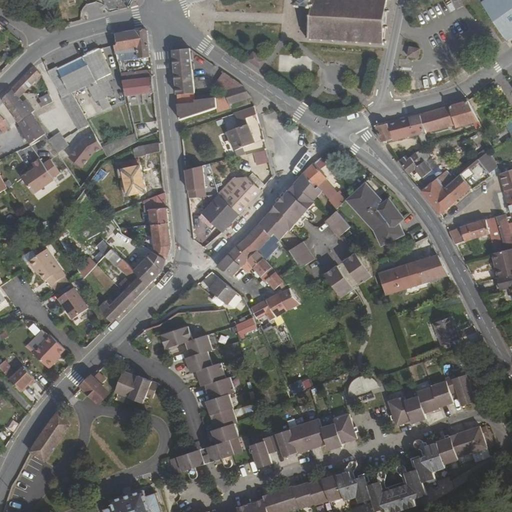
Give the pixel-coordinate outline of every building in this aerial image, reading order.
[(297,0),(298,2),(294,1),(294,4),(297,4),(297,7),(300,7),(300,4),(309,5),(309,8),(311,8),(310,22),(307,22),(307,23),(310,23),(309,36),(307,38),(308,39),(310,37),(321,38),(320,41),(322,41),(322,38),(332,39),(332,41),(333,42),(333,39),(344,40),(344,44),(348,44),(348,40),(355,40),(355,44),(357,44),(358,41),(369,41),(369,45),(371,45),(372,41),(381,42),(381,46),(384,46),(384,42),(386,42),(386,40),(384,40),(385,28),(387,28),(388,26),(386,26),(387,12),(389,13),(390,10),(388,10),(387,0),(297,0)] [(511,0),(483,0),(481,2),(505,40),(511,35),(511,0)] [(115,33),(117,44),(115,44),(119,60),(150,57),(150,53),(148,31),(145,30),(143,29),(115,33)] [(419,57),(420,48),(410,46),(408,56),(419,57)] [(62,77),(70,93),(88,84),(96,101),(113,93),(107,81),(112,78),(110,73),(111,73),(100,48),(83,56),(87,65),(62,77)] [(173,50),(177,95),(195,93),(190,48),(173,50)] [(260,67),(264,61),(252,53),(248,59),(260,67)] [(38,77),(41,74),(34,66),(31,69),(38,77)] [(62,77),(57,66),(48,71),(50,76),(59,97),(70,93),(62,77)] [(18,98),(38,77),(31,69),(25,75),(11,88),(12,89),(18,98)] [(154,92),(152,69),(122,73),(127,95),(154,92)] [(243,85),(224,72),(216,84),(225,90),(228,100),(230,105),(252,97),(243,85)] [(12,89),(3,101),(10,110),(19,122),(29,114),(23,105),(18,98),(12,89)] [(59,97),(57,98),(70,125),(82,120),(70,93),(59,97)] [(179,105),(196,104),(196,101),(195,93),(177,95),(179,105)] [(51,102),(47,94),(37,99),(39,103),(41,107),(51,102)] [(217,113),(231,108),(230,105),(228,100),(216,101),(216,109),(217,113)] [(180,120),(215,108),(216,109),(216,101),(196,104),(179,105),(180,120)] [(418,115),(425,133),(454,125),(455,128),(473,123),(475,129),(480,127),(466,101),(418,114),(418,115)] [(33,112),(26,103),(23,105),(29,114),(33,112)] [(253,118),(258,116),(255,107),(234,113),(239,127),(228,132),(236,150),(256,142),(246,118),(252,116),(253,118)] [(0,114),(0,126),(3,132),(10,127),(4,119),(0,114)] [(44,134),(29,114),(19,122),(22,129),(30,144),(44,134)] [(401,119),(386,123),(392,139),(417,133),(422,146),(429,144),(425,133),(418,115),(401,119)] [(511,137),(511,117),(503,122),(511,138),(511,137)] [(91,140),(82,120),(70,125),(79,145),(91,140)] [(381,142),(392,139),(386,123),(374,125),(378,134),(381,142)] [(52,145),(57,153),(68,145),(59,133),(48,140),(52,145)] [(99,136),(91,140),(97,153),(106,149),(99,136)] [(97,153),(91,140),(82,145),(72,158),(85,168),(97,153)] [(147,154),(161,152),(160,143),(139,147),(132,151),(133,154),(136,154),(137,157),(147,155),(147,154)] [(52,145),(36,155),(44,166),(49,173),(52,171),(65,163),(57,153),(52,145)] [(0,175),(12,168),(16,166),(22,163),(25,167),(33,162),(24,146),(9,155),(2,159),(0,159),(0,175)] [(436,165),(429,157),(428,158),(423,148),(405,159),(402,157),(397,161),(408,174),(414,169),(421,177),(436,165)] [(254,152),(255,165),(268,163),(267,150),(254,152)] [(488,173),(495,167),(484,153),(476,159),(488,173)] [(314,163),(304,173),(316,186),(317,185),(323,190),(332,202),(337,209),(348,199),(340,191),(338,193),(327,180),(328,178),(321,169),(327,164),(321,157),(314,163)] [(128,196),(147,192),(141,165),(140,164),(139,159),(121,163),(123,168),(122,170),(128,196)] [(469,188),(471,189),(490,175),(488,173),(476,159),(458,173),(469,187),(469,188)] [(49,173),(44,166),(24,178),(37,198),(59,183),(52,171),(49,173)] [(195,180),(194,166),(185,169),(187,182),(195,180)] [(511,168),(499,173),(504,190),(511,188),(511,168)] [(451,180),(444,171),(435,178),(443,187),(451,180)] [(317,185),(316,186),(304,173),(295,183),(314,200),(323,190),(317,185)] [(469,188),(469,187),(458,173),(451,180),(443,187),(454,200),(469,188)] [(240,214),(261,191),(246,177),(235,178),(220,194),(220,196),(240,214)] [(443,187),(435,178),(420,190),(429,200),(439,213),(454,200),(443,187)] [(405,234),(400,223),(405,219),(390,199),(384,202),(377,194),(367,182),(348,199),(347,200),(375,230),(382,246),(405,235),(405,234)] [(294,195),(310,208),(315,201),(314,200),(295,183),(289,191),(294,195)] [(288,202),(294,195),(289,191),(283,197),(288,202)] [(166,192),(149,199),(149,203),(150,209),(152,225),(169,223),(167,209),(166,192)] [(220,196),(220,194),(202,214),(223,233),(240,214),(220,196)] [(307,210),(310,208),(294,195),(288,202),(303,215),(307,210)] [(303,216),(303,215),(288,202),(283,197),(276,205),(297,223),(303,216)] [(35,207),(29,199),(20,205),(26,214),(35,207)] [(276,205),(270,212),(289,229),(291,230),(297,223),(276,205)] [(39,214),(35,207),(26,214),(30,220),(39,214)] [(324,221),(338,237),(352,226),(337,209),(324,221)] [(303,215),(303,216),(310,223),(311,222),(313,222),(314,221),(315,220),(315,218),(315,217),(307,210),(303,215)] [(281,238),(289,229),(270,212),(260,223),(272,236),(275,233),(281,238)] [(504,250),(511,247),(511,242),(505,214),(495,216),(504,250)] [(493,252),(496,252),(504,250),(495,216),(488,218),(478,221),(468,224),(448,231),(455,243),(464,239),(488,232),(493,252)] [(171,238),(169,223),(152,225),(155,249),(168,257),(172,245),(171,238)] [(250,256),(255,251),(258,251),(272,236),(260,223),(248,236),(238,246),(250,256)] [(298,263),(301,267),(314,258),(303,240),(289,249),(298,263)] [(234,250),(230,254),(242,267),(248,260),(253,267),(264,258),(258,251),(255,251),(250,256),(238,246),(234,250)] [(511,247),(504,250),(496,252),(493,252),(491,252),(498,276),(511,272),(511,247)] [(29,261),(38,273),(40,272),(46,280),(47,280),(51,286),(66,275),(47,248),(29,261)] [(113,248),(107,254),(128,276),(123,282),(111,270),(108,274),(125,291),(134,300),(142,292),(149,285),(135,271),(113,248)] [(163,270),(168,257),(155,249),(150,256),(163,270)] [(356,253),(343,261),(360,285),(372,276),(356,253)] [(233,276),(242,267),(230,254),(224,260),(218,266),(233,276)] [(449,275),(438,255),(380,274),(386,295),(449,275)] [(156,278),(163,270),(150,256),(135,271),(149,285),(156,278)] [(253,267),(266,282),(268,280),(277,272),(264,258),(253,267)] [(341,297),(354,289),(337,265),(325,274),(335,289),(341,297)] [(275,289),(279,286),(284,281),(281,277),(277,272),(268,280),(271,284),(275,289)] [(499,287),(509,285),(511,294),(511,272),(498,276),(496,276),(499,287)] [(221,279),(211,290),(217,296),(225,302),(228,304),(237,293),(221,279)] [(74,320),(89,309),(75,288),(63,297),(64,306),(74,320)] [(277,295),(281,302),(284,301),(288,310),(300,304),(290,288),(277,295)] [(134,300),(125,291),(113,304),(107,298),(101,305),(112,322),(123,311),(134,300)] [(258,318),(266,313),(267,316),(269,314),(272,319),(273,318),(280,314),(288,310),(284,301),(281,302),(277,295),(268,299),(252,309),(256,316),(258,318)] [(225,302),(217,296),(213,300),(221,307),(225,302)] [(280,314),(273,318),(277,325),(279,324),(284,322),(280,314)] [(253,317),(239,325),(244,334),(247,333),(257,327),(253,317)] [(442,346),(460,340),(452,317),(434,324),(442,346)] [(264,332),(273,328),(270,321),(261,326),(264,332)] [(280,326),(277,328),(283,342),(289,339),(287,335),(289,334),(284,322),(279,324),(280,326)] [(236,327),(240,342),(250,337),(247,333),(244,334),(239,325),(236,327)] [(186,342),(193,340),(189,326),(162,335),(166,349),(186,342)] [(48,368),(56,360),(55,359),(65,348),(50,333),(33,351),(48,368)] [(213,349),(208,335),(193,340),(186,342),(191,357),(208,351),(213,349)] [(292,353),(291,354),(294,360),(300,357),(296,348),(292,340),(288,342),(292,353)] [(191,357),(186,358),(191,373),(197,371),(213,366),(208,351),(191,357)] [(34,378),(25,365),(16,373),(5,360),(0,364),(0,367),(21,391),(34,378)] [(206,385),(227,378),(222,363),(213,366),(197,371),(202,386),(206,385)] [(101,385),(107,379),(99,371),(96,374),(90,380),(83,387),(99,402),(109,393),(101,385)] [(130,397),(138,377),(124,371),(116,391),(130,397)] [(130,397),(144,403),(147,396),(153,398),(159,383),(139,375),(138,377),(130,397)] [(349,393),(349,396),(349,397),(381,385),(380,383),(378,381),(376,379),(374,378),(371,376),(369,376),(366,375),(363,375),(359,376),(357,377),(355,379),(353,381),(351,383),(350,385),(349,388),(349,390),(349,393)] [(477,401),(468,375),(453,379),(452,377),(446,379),(446,381),(451,394),(457,392),(458,394),(462,406),(477,401)] [(236,392),(231,377),(227,378),(206,385),(211,400),(230,394),(236,392)] [(294,395),(312,386),(309,379),(290,388),(294,395)] [(433,387),(440,407),(447,405),(454,402),(451,394),(446,381),(433,385),(433,387)] [(434,410),(440,408),(440,407),(433,387),(418,392),(420,395),(426,413),(434,410)] [(212,415),(234,407),(230,394),(211,400),(207,401),(212,415)] [(405,400),(412,420),(413,423),(421,420),(428,418),(426,413),(420,395),(405,400)] [(394,415),(397,426),(412,420),(405,400),(404,396),(389,402),(394,415)] [(235,423),(239,421),(234,407),(212,415),(217,429),(235,423)] [(46,461),(71,424),(59,410),(50,421),(31,452),(46,461)] [(18,414),(9,427),(5,424),(2,430),(12,437),(24,418),(18,414)] [(336,424),(343,444),(358,438),(353,425),(350,415),(335,420),(336,424)] [(322,428),(319,419),(305,424),(313,449),(327,444),(322,428)] [(217,444),(238,437),(239,437),(235,423),(217,429),(212,430),(217,444)] [(298,454),(313,449),(305,424),(290,429),(290,430),(298,452),(298,454)] [(322,428),(327,444),(329,450),(337,448),(343,446),(343,444),(336,424),(322,428)] [(473,453),(488,448),(481,426),(474,428),(466,431),(473,453)] [(282,450),(284,457),(298,452),(290,430),(271,436),(276,452),(282,450)] [(473,453),(466,431),(459,433),(451,436),(451,437),(458,458),(473,453)] [(252,446),(259,468),(273,464),(270,454),(276,452),(271,436),(265,438),(266,441),(252,446)] [(231,456),(243,452),(238,437),(217,444),(211,446),(216,461),(217,464),(224,462),(223,458),(231,456)] [(445,465),(459,460),(458,458),(451,437),(445,439),(437,442),(438,443),(445,465)] [(426,448),(425,447),(428,446),(426,443),(419,439),(417,440),(416,440),(415,441),(414,442),(414,443),(414,444),(415,445),(416,447),(417,447),(423,450),(425,449),(424,449),(426,448)] [(438,443),(428,446),(425,447),(426,448),(424,449),(425,449),(426,454),(427,453),(428,456),(434,472),(446,468),(445,465),(438,443)] [(209,463),(216,461),(211,446),(204,448),(198,450),(203,465),(209,463)] [(174,458),(171,460),(176,474),(188,470),(196,467),(203,465),(198,450),(174,458)] [(415,463),(417,462),(416,460),(418,459),(416,456),(410,453),(408,453),(407,453),(406,454),(405,455),(405,457),(405,458),(407,460),(414,464),(416,463),(415,463)] [(233,464),(231,456),(223,458),(224,462),(226,466),(227,467),(229,467),(230,467),(231,467),(232,466),(233,464)] [(418,459),(416,460),(417,462),(415,463),(416,463),(417,468),(418,467),(419,470),(424,485),(436,481),(434,472),(428,456),(418,459)] [(351,471),(351,473),(352,472),(353,473),(355,472),(357,468),(359,464),(358,463),(357,462),(356,461),(355,461),(354,461),(353,461),(352,461),(348,469),(349,472),(351,471)] [(198,474),(196,467),(188,470),(190,477),(191,478),(193,479),(194,479),(195,478),(196,478),(197,477),(198,476),(198,474)] [(380,480),(380,482),(382,482),(384,482),(388,473),(387,472),(386,471),(385,470),(383,470),(382,470),(381,470),(377,477),(378,481),(380,480)] [(415,499),(428,495),(424,485),(419,470),(407,474),(410,483),(415,499)] [(338,476),(345,497),(347,501),(359,497),(354,480),(353,478),(354,478),(353,473),(352,472),(351,473),(351,471),(349,472),(338,476)] [(324,479),(331,501),(332,502),(345,497),(338,476),(338,474),(332,476),(324,479)] [(368,478),(367,478),(366,476),(364,477),(354,480),(359,497),(362,505),(374,501),(369,486),(368,483),(370,483),(368,478)] [(316,505),(317,506),(331,501),(324,479),(318,481),(309,484),(316,505)] [(374,501),(378,511),(390,507),(385,492),(382,482),(380,482),(369,486),(374,501)] [(294,488),(301,508),(302,510),(316,505),(309,484),(309,483),(302,485),(294,488)] [(400,487),(402,493),(401,496),(406,511),(418,508),(415,499),(410,483),(400,487)] [(294,488),(294,486),(287,488),(279,491),(286,511),(287,511),(301,508),(294,488)] [(385,492),(390,507),(392,511),(406,511),(401,496),(398,495),(396,488),(385,492)] [(163,511),(157,492),(147,495),(145,490),(129,495),(112,500),(114,506),(104,509),(104,511),(163,511)] [(265,498),(269,511),(286,511),(279,491),(272,493),(264,496),(265,498)] [(261,500),(262,502),(252,506),(254,511),(269,511),(265,498),(261,500)]
